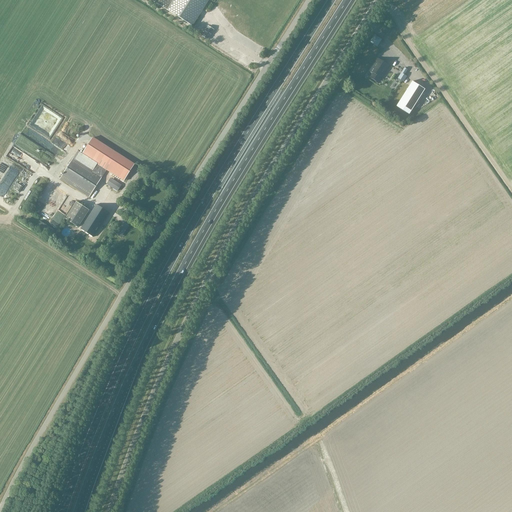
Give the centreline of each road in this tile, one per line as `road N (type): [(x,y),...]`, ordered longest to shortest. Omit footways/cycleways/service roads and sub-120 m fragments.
road 1 (unclassified): [(0,509),(100,329),(308,0)]
road 2 (motorway): [(76,511),(184,264),(347,0)]
road 3 (tertiary): [(109,511),(218,257),(379,0)]
road 4 (motorway): [(331,0),(175,254),(124,354),(62,511)]
